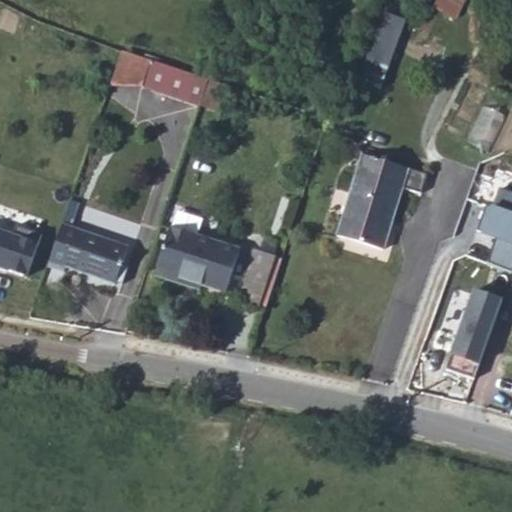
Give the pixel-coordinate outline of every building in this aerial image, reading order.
[(434,0),(432,6),(454,18),(463,0),(434,0)] [(367,56),(390,63),(405,18),(383,11),(367,56)] [(110,85),(140,87),(149,61),(122,51),(110,85)] [(140,87),(193,105),(197,93),(202,80),(149,61),(140,87)] [(468,139),(490,150),(508,114),(486,103),(468,139)] [(361,155),(335,235),(336,236),(382,250),(402,190),(419,193),(425,174),(361,155)] [(485,234),(511,245),(511,193),(501,190),(485,234)] [(0,271),(28,279),(41,239),(0,225),(0,271)] [(128,248),(62,227),(48,268),(65,274),(66,271),(115,287),(116,284),(117,281),(123,283),(127,272),(121,270),(128,248)] [(150,280),(173,287),(175,282),(197,290),(221,297),(234,253),(164,232),(150,280)] [(237,301),(258,308),(273,257),(252,250),(237,301)] [(173,287),(195,295),(197,290),(175,282),(173,287)] [(475,292),(451,358),(480,369),(504,302),(475,292)]
